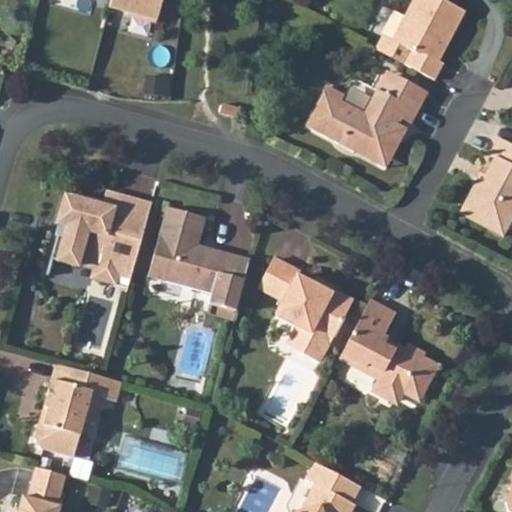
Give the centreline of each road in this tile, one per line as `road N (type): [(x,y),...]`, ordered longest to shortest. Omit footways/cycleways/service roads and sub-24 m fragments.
road 1 (residential): [(0,173),(20,125),(65,106),(276,167),(400,234)]
road 2 (residential): [(400,234),(486,93)]
road 3 (residential): [(511,375),(440,511)]
road 4 (residential): [(400,234),(511,298)]
